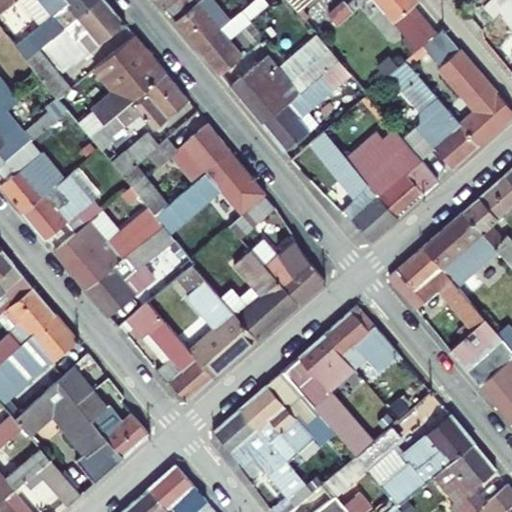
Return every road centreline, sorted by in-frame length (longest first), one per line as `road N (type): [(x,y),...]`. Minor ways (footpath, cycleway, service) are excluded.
road 1 (residential): [(129,0),(359,273)]
road 2 (residential): [(0,219),(183,434)]
road 3 (residential): [(183,434),(359,273)]
road 4 (residential): [(511,450),(359,273)]
road 5 (residential): [(359,273),(511,139)]
road 6 (residential): [(434,0),(511,92)]
